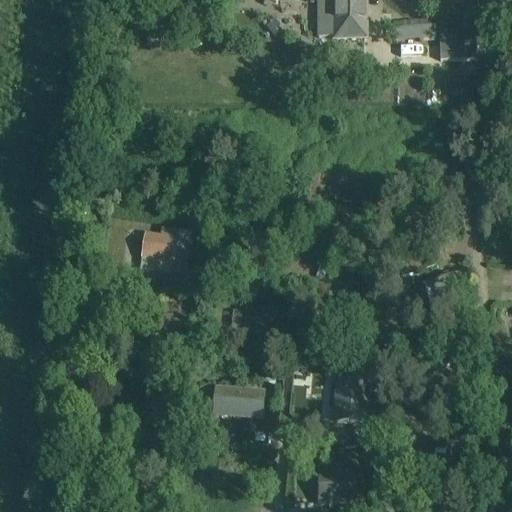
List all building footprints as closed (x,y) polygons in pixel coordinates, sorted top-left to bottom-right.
[(150,1),(149,47),(184,47),(184,46),(203,47),(204,19),(205,19),(206,2),(185,1),(185,0),(166,0),(166,1),(150,1)] [(318,0),(318,39),(367,39),(366,0),(318,0)] [(394,42),(433,40),(431,22),(393,25),(394,42)] [(477,37),(440,38),(440,63),(478,62),(477,37)] [(482,89),(482,100),(491,101),(492,89),(482,89)] [(189,239),(190,232),(161,229),(160,236),(144,234),(140,262),(167,265),(166,273),(185,276),(185,271),(189,239)] [(192,272),(190,286),(206,289),(208,275),(192,272)] [(436,307),(473,298),(467,272),(429,280),(436,307)] [(288,326),(291,297),(273,295),(272,307),(259,306),(258,312),(244,311),(240,346),(268,348),(271,324),(288,326)] [(365,338),(367,298),(345,297),(343,337),(365,338)] [(188,320),(173,320),(173,315),(160,315),(160,349),(172,349),(172,355),(188,355),(188,320)] [(323,341),(321,361),(336,363),(338,343),(323,341)] [(461,403),(464,366),(432,363),(429,400),(461,403)] [(365,426),(370,384),(335,381),(331,423),(365,426)] [(262,421),(264,393),(215,389),(213,417),(262,421)] [(179,439),(182,394),(144,392),(143,416),(160,417),(158,437),(179,439)] [(167,449),(166,461),(181,462),(182,452),(177,451),(177,450),(167,449)] [(451,495),(455,458),(421,454),(416,491),(451,495)] [(319,506),(359,506),(359,472),(319,472),(319,506)] [(511,509),(511,475),(499,474),(495,508),(511,509)] [(138,511),(142,491),(100,483),(94,511),(138,511)]
